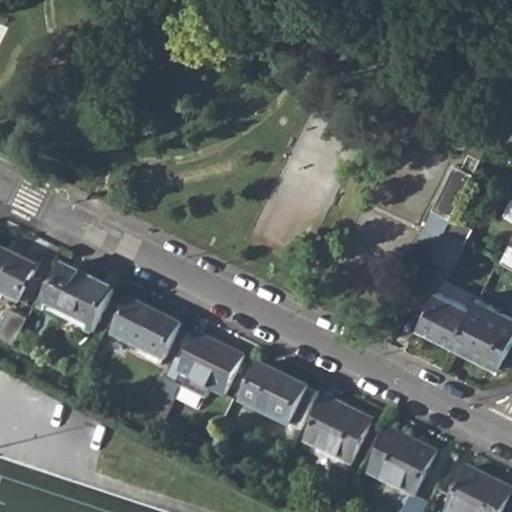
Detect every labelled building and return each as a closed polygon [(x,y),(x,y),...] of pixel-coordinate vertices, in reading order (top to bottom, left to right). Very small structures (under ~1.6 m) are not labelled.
[(490,141),(511,152),(511,131),(498,125),(490,141)] [(466,191),(480,161),(469,156),(462,170),(455,167),(434,212),(451,220),(466,191)] [(415,251),(432,260),(445,233),(451,220),(434,212),(415,251)] [(445,233),(465,243),(471,231),(451,220),(445,233)] [(432,260),(452,269),(465,243),(445,233),(432,260)] [(0,247),(0,291),(21,302),(39,268),(0,247)] [(47,310),(95,335),(117,292),(68,267),(47,310)] [(422,328),(458,346),(481,298),(482,296),(447,279),(422,328)] [(458,346),(501,368),(511,345),(511,312),(481,298),(458,346)] [(118,336),(166,361),(184,325),(136,302),(118,336)] [(0,339),(15,347),(29,320),(11,311),(0,331),(0,339)] [(183,375),(227,397),(247,357),(202,334),(183,375)] [(244,408),(290,431),(300,436),(321,394),(265,365),(244,408)] [(151,415),(166,422),(177,400),(163,393),(151,415)] [(308,443),(354,467),(376,421),(330,398),(308,443)] [(374,476),(419,498),(441,454),(396,431),(374,476)] [(226,453),(231,441),(220,435),(214,447),(226,453)] [(279,479),(295,487),(307,463),(290,455),(279,479)] [(449,511),(506,511),(511,501),(511,488),(471,468),(449,511)]
